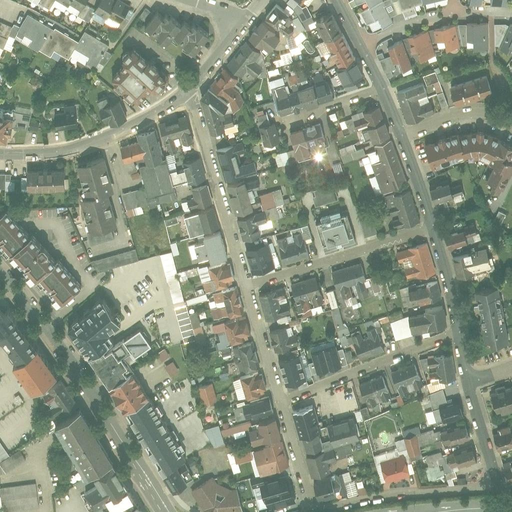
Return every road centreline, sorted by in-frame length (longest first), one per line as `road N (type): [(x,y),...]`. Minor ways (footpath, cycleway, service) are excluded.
road 1 (tertiary): [(0,272),(84,382),(164,511)]
road 2 (residential): [(190,88),(246,286)]
road 3 (residential): [(190,88),(85,145),(0,154)]
road 4 (residential): [(246,286),(428,230)]
road 5 (residential): [(279,402),(456,333)]
road 6 (residential): [(246,286),(279,402)]
